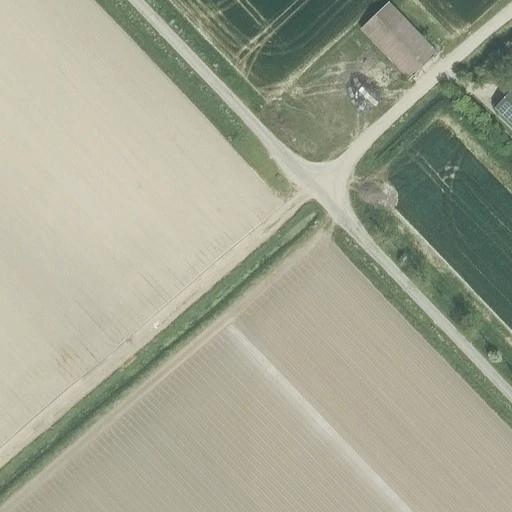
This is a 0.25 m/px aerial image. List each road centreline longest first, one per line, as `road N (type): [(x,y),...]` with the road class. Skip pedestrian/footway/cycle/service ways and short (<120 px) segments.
road 1 (unclassified): [(511,396),(318,194)]
road 2 (unclassified): [(318,194),(133,0)]
road 3 (unclassified): [(318,194),(442,68),(511,10)]
